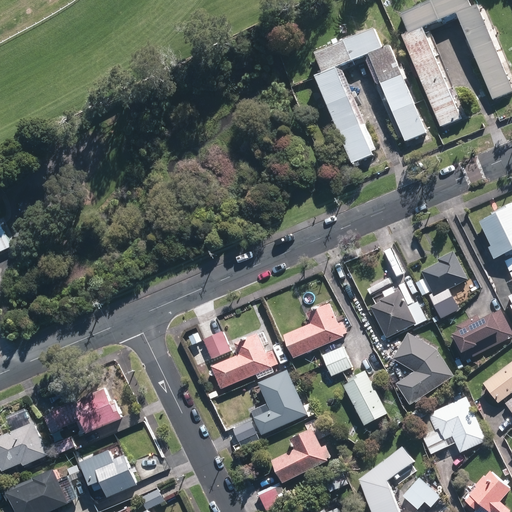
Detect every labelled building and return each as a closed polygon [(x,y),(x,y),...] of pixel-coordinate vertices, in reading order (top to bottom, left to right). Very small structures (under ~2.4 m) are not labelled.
[(414,30),(475,6),(472,0),(434,0),(406,11),(414,30)] [(511,93),(511,82),(481,5),(462,12),(497,99),(511,93)] [(328,71),(388,47),(380,27),(320,51),(328,71)] [(464,118),(428,27),(408,35),(444,125),(464,118)] [(409,140),(430,131),(395,45),(374,54),(409,140)] [(376,154),(341,66),(321,75),(356,162),(376,154)] [(496,215),(483,220),(494,244),(492,246),(498,258),(511,251),(511,204),(494,212),(496,215)] [(0,223),(0,253),(14,247),(2,222),(0,223)] [(441,258),(442,261),(425,269),(436,292),(432,293),(444,317),(463,308),(453,288),(472,278),(457,250),(441,258)] [(396,287),(386,291),(389,296),(383,299),(384,301),(374,305),(390,337),(419,322),(402,288),(398,291),(396,287)] [(310,312),(314,322),(287,334),(297,357),(347,335),(346,333),(350,332),(345,321),(342,323),(333,302),(324,306),(323,304),(318,306),(319,308),(310,312)] [(511,325),(504,308),(483,319),(480,314),(458,324),(461,330),(458,331),(459,333),(453,336),(465,361),(511,338),(511,325)] [(226,330),(207,338),(215,358),(234,350),(226,330)] [(272,343),(266,330),(238,342),(243,353),(223,361),(222,359),(217,361),(218,364),(214,365),(224,389),(261,373),(264,378),(282,370),(279,363),(281,363),(276,350),(270,352),(267,345),(272,343)] [(443,354),(440,349),(411,332),(396,357),(418,370),(399,383),(413,404),(457,376),(443,354)] [(346,346),(326,354),(334,375),(355,366),(346,346)] [(511,393),(511,362),(487,381),(502,401),(511,393)] [(275,406),(279,404),(288,423),(311,413),(291,369),(267,380),(268,381),(265,383),(275,406)] [(369,369),(352,378),(353,380),(347,384),(368,424),(392,412),(369,369)] [(54,434),(66,429),(65,426),(84,418),(90,432),(126,417),(113,385),(58,409),(58,411),(46,416),(54,434)] [(241,387),(221,396),(226,407),(246,397),(241,387)] [(425,435),(434,453),(459,442),(463,451),(491,438),(470,395),(432,413),(423,419),(429,433),(425,435)] [(288,429),(278,406),(231,427),(242,449),(288,429)] [(420,420),(431,412),(426,407),(416,414),(420,420)] [(0,436),(0,451),(8,470),(26,462),(28,464),(52,454),(38,421),(0,436)] [(286,481),(332,459),(330,457),(334,455),(329,445),(325,446),(316,427),(294,438),(298,447),(275,458),(286,481)] [(78,445),(74,436),(55,443),(59,452),(78,445)] [(375,511),(403,511),(391,478),(418,460),(406,445),(363,478),(375,511)] [(107,497),(136,485),(123,455),(112,460),(108,450),(80,462),(89,485),(100,481),(107,497)] [(160,454),(137,465),(144,480),(167,469),(160,454)] [(0,457),(0,479),(8,476),(0,457)] [(50,511),(75,501),(60,467),(8,489),(17,511),(50,511)] [(333,490),(350,483),(344,468),(326,475),(333,490)] [(495,510),(496,511),(511,511),(511,506),(504,500),(511,489),(511,484),(492,468),(480,482),(482,483),(468,500),(480,510),(485,504),(494,511),(495,510)] [(429,501),(435,506),(444,495),(422,476),(406,495),(421,509),(429,501)] [(261,492),(270,511),(296,499),(292,491),(288,493),(282,482),(261,492)] [(150,508),(168,500),(162,488),(144,496),(150,508)]
